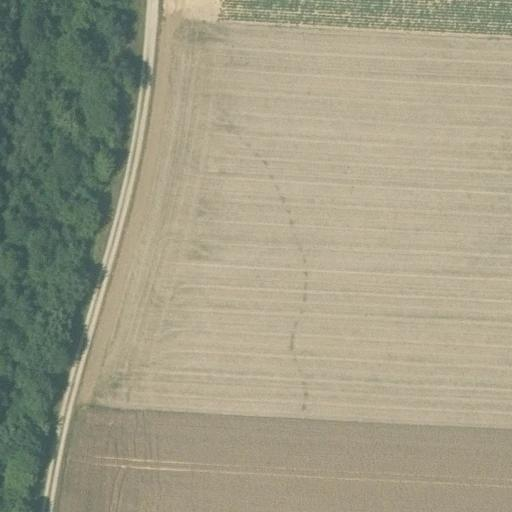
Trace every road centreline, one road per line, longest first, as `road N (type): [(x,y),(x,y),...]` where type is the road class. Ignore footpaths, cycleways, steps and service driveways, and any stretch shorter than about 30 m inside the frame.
road 1 (track): [(50,511),(135,171),(152,0)]
road 2 (track): [(24,0),(0,192)]
